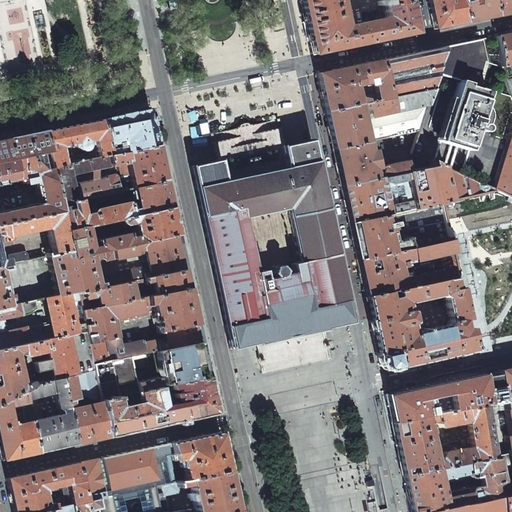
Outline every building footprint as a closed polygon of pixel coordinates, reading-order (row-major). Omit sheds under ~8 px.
[(175,0),(167,2),(169,11),(177,9),(175,0)] [(363,44),(414,33),(406,0),(298,0),(303,19),(311,54),(363,44)] [(426,0),(433,28),(434,29),(450,26),(465,22),(459,0),(426,0)] [(496,16),(492,0),(459,0),(465,22),(481,19),(496,16)] [(492,0),(496,16),(506,14),(511,12),(511,3),(511,0),(492,0)] [(116,13),(108,14),(110,23),(118,21),(116,13)] [(42,15),(35,16),(37,27),(45,26),(42,15)] [(511,32),(494,37),(500,66),(504,78),(511,75),(511,73),(509,65),(511,63),(511,32)] [(443,47),(437,67),(434,74),(432,81),(430,90),(419,127),(418,129),(416,138),(411,154),(428,162),(443,168),(443,166),(494,182),(507,140),(501,138),(509,113),(511,113),(511,101),(510,97),(475,86),(482,61),(484,62),(479,40),(464,43),(443,47)] [(432,81),(434,74),(437,67),(443,47),(428,50),(380,60),(389,99),(430,90),(432,81)] [(323,112),(389,99),(380,60),(349,67),(349,66),(337,69),(315,73),(314,74),(318,92),(319,92),(322,107),(323,112)] [(376,139),(418,129),(419,127),(430,90),(389,99),(323,112),(324,117),(331,149),(376,139)] [(123,114),(100,119),(106,145),(121,141),(122,147),(114,148),(114,147),(106,149),(108,156),(155,146),(152,131),(147,109),(123,114)] [(49,168),(108,156),(106,149),(106,145),(100,119),(41,131),(46,152),(49,168)] [(206,121),(198,123),(201,135),(209,133),(206,121)] [(196,164),(189,166),(194,188),(200,217),(224,327),(229,349),(237,347),(290,335),(322,329),(342,324),(350,322),(346,307),(345,301),(335,255),(314,162),(312,149),(310,139),(303,141),(283,145),(279,127),(260,132),(262,140),(233,146),(231,138),(211,142),(216,160),(196,164)] [(511,129),(510,129),(507,140),(494,182),(492,190),(496,192),(511,198),(511,129)] [(49,168),(42,170),(38,154),(46,152),(41,131),(0,139),(0,223),(58,211),(58,210),(56,204),(49,168)] [(339,186),(406,171),(404,161),(381,166),(380,169),(376,168),(374,156),(380,154),(376,139),(331,149),(336,170),(339,186)] [(169,207),(166,194),(160,165),(155,146),(108,156),(49,168),(56,204),(69,201),(70,208),(65,210),(69,229),(169,207)] [(406,171),(339,186),(347,219),(347,223),(439,204),(496,192),(492,190),(443,168),(428,162),(429,166),(406,171)] [(355,259),(447,240),(443,221),(439,204),(347,223),(348,226),(355,259)] [(95,252),(175,234),(172,221),(169,207),(69,229),(63,230),(67,251),(68,257),(95,252)] [(58,211),(0,223),(0,265),(7,264),(31,259),(30,256),(26,257),(25,254),(22,252),(7,255),(5,258),(0,258),(0,235),(2,237),(44,228),(46,230),(49,247),(41,249),(43,256),(46,255),(67,251),(63,230),(69,229),(65,210),(65,209),(58,210),(58,211)] [(175,234),(95,252),(96,256),(97,260),(103,259),(105,260),(105,261),(145,253),(148,266),(99,277),(100,283),(101,287),(183,270),(179,252),(175,234)] [(355,259),(360,280),(363,297),(455,277),(447,240),(355,259)] [(67,251),(46,255),(54,295),(76,291),(76,293),(101,287),(100,283),(96,284),(90,255),(96,256),(95,252),(68,257),(67,251)] [(7,264),(0,265),(0,307),(9,305),(1,270),(9,269),(7,264)] [(101,287),(76,293),(80,310),(87,309),(85,298),(92,297),(95,293),(98,306),(134,299),(131,286),(147,283),(148,292),(153,291),(154,295),(186,288),(185,279),(183,270),(101,287)] [(467,352),(469,351),(472,351),(469,340),(455,277),(363,297),(371,332),(378,365),(385,370),(387,369),(413,364),(439,358),(467,352)] [(114,323),(113,319),(141,313),(146,306),(146,305),(150,304),(153,314),(153,317),(156,328),(193,320),(191,309),(186,288),(154,295),(134,299),(98,306),(87,309),(80,310),(84,331),(87,342),(117,336),(114,323)] [(24,327),(0,332),(0,348),(84,331),(80,310),(76,293),(76,291),(54,295),(42,298),(47,324),(25,329),(24,327)] [(9,305),(0,307),(0,319),(22,315),(26,313),(27,313),(26,312),(33,308),(34,308),(33,300),(9,305)] [(141,313),(113,319),(114,323),(153,314),(150,304),(146,305),(146,306),(141,313)] [(193,320),(156,328),(158,339),(141,343),(141,340),(119,345),(117,336),(87,342),(91,365),(128,357),(198,342),(196,332),(193,320)] [(40,383),(60,378),(93,370),(91,365),(87,342),(84,331),(0,348),(0,402),(22,391),(39,382),(40,383)] [(198,342),(128,357),(134,382),(156,377),(160,398),(171,396),(170,389),(169,389),(168,384),(206,376),(198,342)] [(213,413),(206,376),(168,384),(169,389),(170,389),(171,396),(160,398),(156,377),(134,382),(128,357),(91,365),(93,370),(107,436),(213,413)] [(511,367),(498,370),(498,374),(504,409),(511,407),(511,367)] [(60,378),(74,443),(92,439),(107,436),(93,370),(60,378)] [(435,384),(385,395),(388,410),(391,422),(487,402),(483,377),(483,373),(435,384)] [(502,403),(503,409),(503,410),(504,410),(504,409),(498,374),(483,377),(487,402),(488,409),(498,408),(501,402),(502,403)] [(56,447),(74,443),(60,378),(40,383),(39,382),(22,391),(25,402),(29,421),(36,452),(56,447)] [(0,455),(1,460),(18,456),(36,452),(29,421),(25,402),(22,391),(0,402),(0,455)] [(491,457),(486,429),(491,427),(488,409),(487,402),(391,422),(396,448),(397,452),(402,475),(491,457)] [(511,407),(504,409),(504,410),(507,429),(508,431),(503,432),(507,454),(511,452),(511,407)] [(190,438),(168,442),(172,459),(180,457),(182,463),(173,465),(176,480),(226,469),(222,450),(217,432),(190,438)] [(97,458),(76,463),(84,501),(96,498),(176,480),(173,465),(172,459),(168,442),(166,443),(97,458)] [(402,475),(405,491),(406,491),(407,495),(407,499),(409,511),(423,511),(496,496),(511,492),(511,452),(507,454),(491,457),(402,475)] [(10,500),(12,511),(33,511),(84,501),(76,463),(42,470),(5,478),(10,500)] [(98,511),(226,511),(235,510),(230,489),(226,469),(176,480),(96,498),(98,507),(98,511)] [(511,492),(496,496),(498,511),(502,511),(505,511),(511,510),(511,492)] [(505,511),(502,511),(498,511),(496,496),(423,511),(505,511)] [(84,501),(33,511),(87,511),(87,509),(98,507),(96,498),(84,501)]
